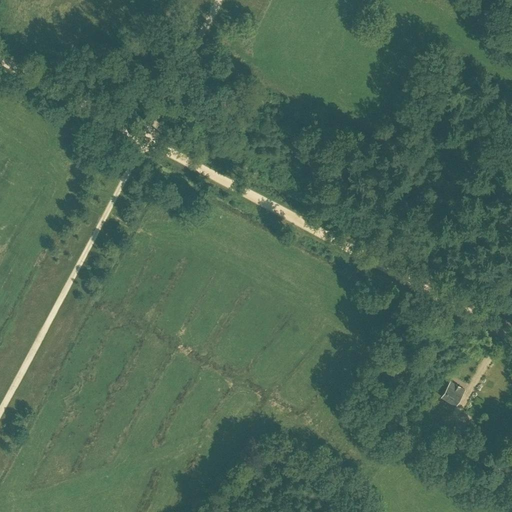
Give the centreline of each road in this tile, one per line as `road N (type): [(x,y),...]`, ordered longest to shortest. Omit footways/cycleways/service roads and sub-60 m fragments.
road 1 (track): [(0,57),(511,334)]
road 2 (track): [(222,0),(0,414)]
